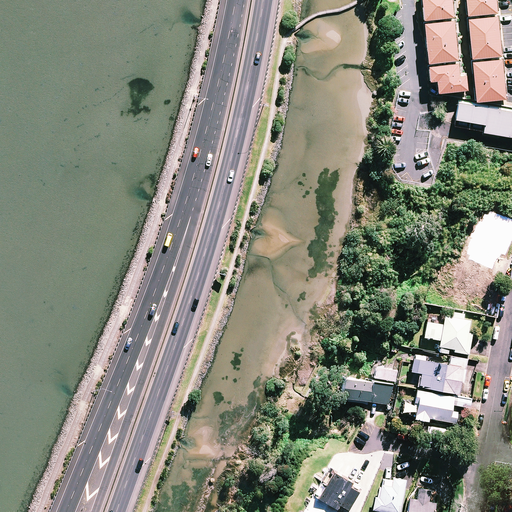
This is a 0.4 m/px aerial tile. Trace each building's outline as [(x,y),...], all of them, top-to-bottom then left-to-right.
[(453,0),(421,0),(423,11),(455,8),(453,0)] [(504,45),(500,7),(468,11),(472,48),(504,45)] [(456,57),(453,18),(423,21),(427,60),(456,57)] [(504,96),(500,57),(471,59),(475,98),(504,96)] [(458,73),(457,61),(427,64),(429,78),(436,77),(437,90),(466,87),(465,73),(458,73)] [(511,109),(458,100),(455,117),(484,122),(483,130),(509,134),(511,134),(511,109)] [(472,253),(470,267),(492,270),(494,256),(500,256),(505,215),(477,212),(474,237),(470,237),(468,253),(472,253)] [(467,323),(435,319),(435,324),(419,322),(417,337),(433,339),(432,347),(463,351),(467,323)] [(416,371),(415,385),(454,390),(458,364),(406,357),(405,370),(416,371)] [(390,381),(338,374),(336,392),(388,399),(390,381)] [(451,393),(413,388),(410,411),(448,416),(451,393)] [(386,405),(378,404),(376,413),(384,415),(386,405)] [(321,469),(296,511),(339,511),(354,487),(321,469)] [(404,474),(379,471),(377,490),(372,489),(370,505),(399,509),(404,474)] [(430,511),(432,498),(406,495),(403,511),(430,511)]
